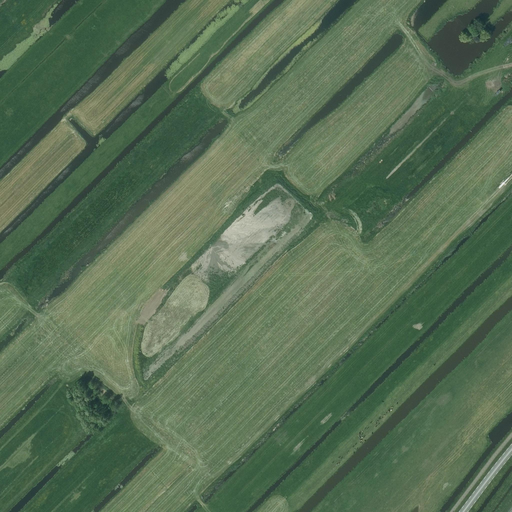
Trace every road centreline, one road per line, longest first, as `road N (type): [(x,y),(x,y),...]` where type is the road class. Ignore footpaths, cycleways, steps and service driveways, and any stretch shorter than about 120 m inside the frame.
road 1 (track): [(216,476),(511,179)]
road 2 (track): [(208,511),(197,497),(216,476),(200,472),(144,423)]
